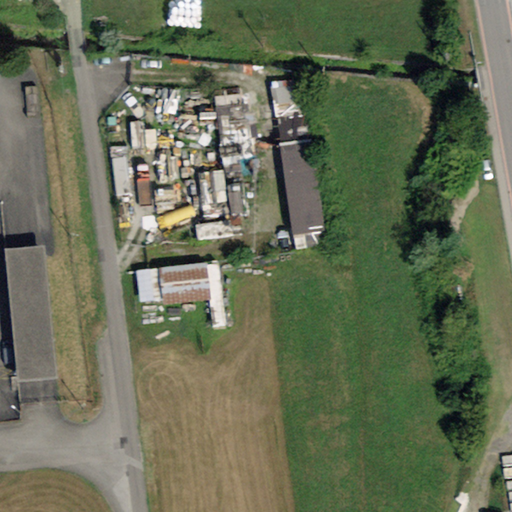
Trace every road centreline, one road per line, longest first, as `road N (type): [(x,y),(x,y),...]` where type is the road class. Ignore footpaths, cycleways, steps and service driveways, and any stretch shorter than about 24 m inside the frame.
road 1 (unclassified): [(70,0),(138,511)]
road 2 (primary): [(511,120),(490,0)]
